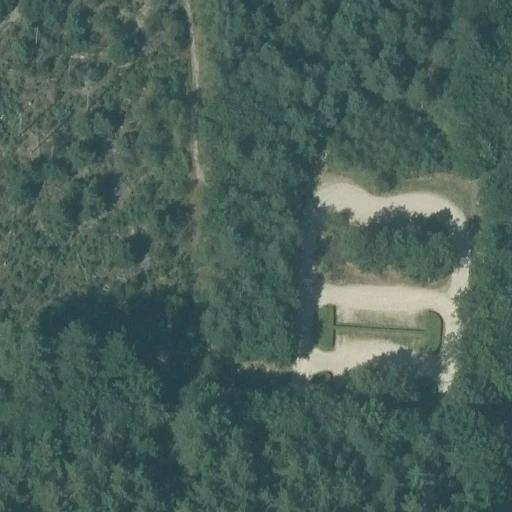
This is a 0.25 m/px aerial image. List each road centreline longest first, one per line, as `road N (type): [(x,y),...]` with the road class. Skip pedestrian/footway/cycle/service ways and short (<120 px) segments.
road 1 (track): [(446,426),(453,317),(439,303),(311,300)]
road 2 (track): [(453,317),(462,236),(450,220),(425,209),(322,205),(308,222)]
road 3 (track): [(184,177),(180,401)]
road 4 (track): [(511,432),(299,415)]
road 5 (track): [(180,401),(0,395)]
road 6 (track): [(186,0),(184,177)]
road 7 (track): [(302,361),(448,371)]
